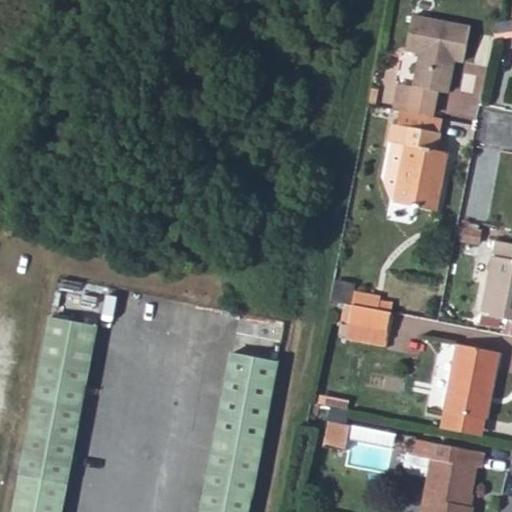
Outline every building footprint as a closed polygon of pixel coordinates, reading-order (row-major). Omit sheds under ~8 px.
[(400,83),(394,108),(396,108),(432,115),(435,91),(448,92),(452,67),(450,67),(452,58),(466,61),(472,27),(414,16),(407,49),(421,52),(414,85),(400,83)] [(396,108),(393,122),(440,132),(443,118),(432,115),(396,108)] [(440,132),(393,122),(390,139),(392,141),(386,176),(393,199),(440,210),(449,152),(437,150),(440,132)] [(466,228),(463,240),(477,243),(480,231),(466,228)] [(511,242),(497,240),(484,313),(511,317),(511,242)] [(351,291),(348,304),(381,309),(382,302),(383,298),(351,291)] [(382,302),(381,309),(388,311),(390,304),(382,302)] [(381,309),(348,304),(345,321),(389,329),(393,312),(388,311),(381,309)] [(15,511),(63,511),(98,327),(51,316),(15,511)] [(458,344),(446,409),(448,410),(486,416),(488,417),(500,351),(458,344)] [(229,358),(201,511),(250,511),(278,364),(229,358)] [(486,416),(448,410),(445,428),(482,435),(486,416)] [(329,413),(325,434),(343,438),(347,417),(329,413)] [(406,453),(403,466),(409,475),(432,478),(425,511),(472,511),(474,504),(468,503),(470,492),(474,492),(481,451),(416,438),(413,454),(406,453)]
